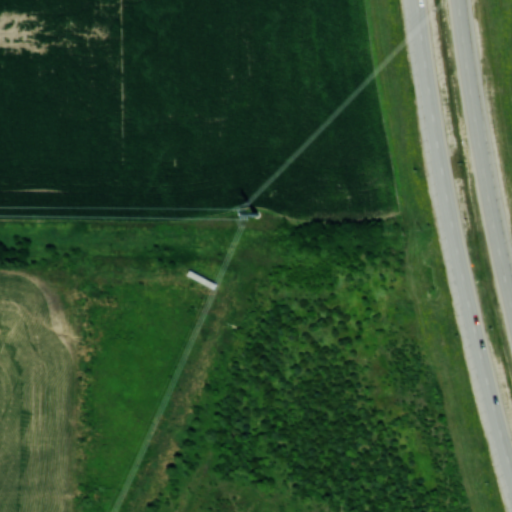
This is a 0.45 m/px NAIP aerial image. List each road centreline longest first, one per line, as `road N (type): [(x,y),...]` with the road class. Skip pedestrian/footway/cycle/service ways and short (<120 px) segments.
road 1 (trunk): [(511,314),(460,0)]
road 2 (trunk): [(416,0),(456,243)]
road 3 (trunk): [(456,243),(511,481)]
